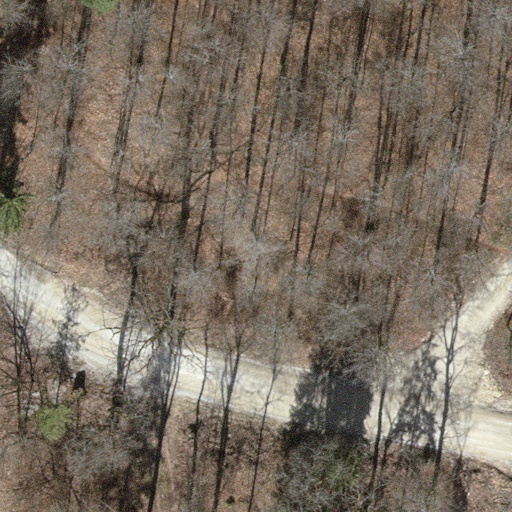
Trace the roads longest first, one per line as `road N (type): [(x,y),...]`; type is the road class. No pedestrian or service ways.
road 1 (tertiary): [(511,437),(200,379),(100,341),(0,267)]
road 2 (track): [(391,414),(511,281)]
